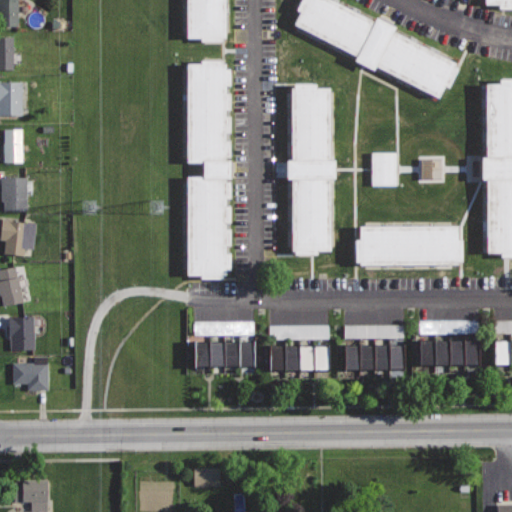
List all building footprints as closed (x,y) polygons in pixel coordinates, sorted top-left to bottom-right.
[(18,0),(0,0),(0,25),(18,25),(18,0)] [(188,0),(188,38),(226,38),(226,0),(188,0)] [(299,0),(289,21),(355,53),(372,19),(332,0),(299,0)] [(511,0),(480,0),(480,4),(494,4),(494,8),(511,7),(511,0)] [(378,67),(444,100),(460,65),(394,33),(378,67)] [(13,35),(0,35),(0,67),(13,67),(13,35)] [(188,62),(187,158),(224,159),(226,62),(188,62)] [(22,81),(0,81),(0,100),(3,100),(3,113),(22,113),(22,81)] [(511,82),(484,82),(484,155),(511,155),(511,82)] [(291,86),(291,159),(329,159),(329,86),(291,86)] [(22,128),(4,128),(4,161),(22,161),(22,128)] [(393,151),(368,152),(369,185),(394,185),(393,151)] [(417,181),(440,182),(441,156),(418,155),(417,181)] [(28,174),(0,176),(2,210),(18,209),(19,214),(31,213),(28,174)] [(292,177),(292,250),(330,250),(330,177),(292,177)] [(189,178),(187,275),(225,275),(226,179),(189,178)] [(511,179),(486,179),(486,253),(511,253),(511,179)] [(2,217),(0,234),(0,251),(19,253),(20,247),(32,248),(35,221),(2,217)] [(365,226),(365,264),(458,264),(457,225),(365,226)] [(16,264),(0,269),(0,276),(8,304),(26,299),(16,264)] [(34,315),(9,316),(10,348),(35,347),(34,315)] [(492,334),(511,333),(511,319),(492,320),(492,334)] [(252,320),(192,321),(193,335),(253,334),(252,320)] [(417,334),(474,333),(474,320),(417,320),(417,334)] [(327,339),(327,324),(268,325),(268,340),(327,339)] [(401,324),(341,324),(342,338),(402,337),(401,324)] [(494,338),(494,362),(509,362),(509,338),(494,338)] [(435,340),(436,363),(450,363),(450,339),(435,340)] [(450,339),(450,363),(465,363),(465,339),(450,339)] [(465,339),(465,363),(479,363),(479,339),(465,339)] [(420,340),(420,363),(436,363),(435,340),(420,340)] [(195,341),(195,364),(210,365),(210,341),(195,341)] [(210,341),(210,365),(225,365),(225,341),(210,341)] [(225,341),(225,365),(239,365),(239,341),(225,341)] [(239,341),(239,365),(253,365),(253,341),(239,341)] [(345,344),(345,368),(360,368),(360,343),(345,344)] [(360,343),(360,368),(375,368),(375,343),(360,343)] [(375,343),(375,368),(389,367),(389,343),(375,343)] [(389,343),(389,367),(403,367),(403,343),(389,343)] [(269,345),(269,368),(284,368),(284,345),(269,345)] [(284,345),(284,368),(299,368),(299,345),(284,345)] [(299,345),(299,368),(314,368),(314,345),(299,345)] [(314,345),(314,368),(328,368),(328,345),(314,345)] [(46,356),(34,356),(34,361),(12,362),(12,389),(47,388),(46,356)] [(221,466),(193,467),(194,486),(222,485),(221,466)] [(48,479),(21,479),(22,481),(7,481),(7,500),(48,500),(48,479)] [(511,511),(511,503),(497,503),(497,511),(511,511)]
